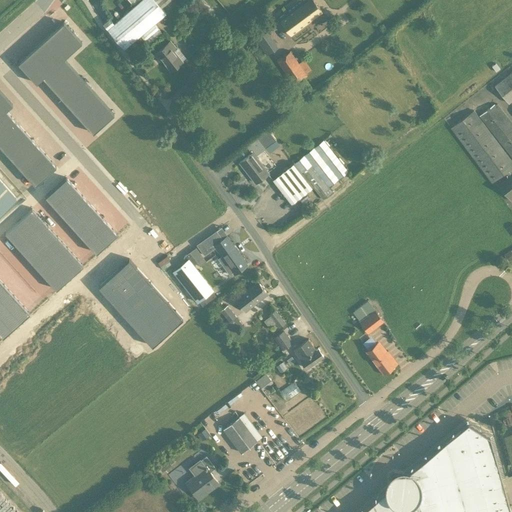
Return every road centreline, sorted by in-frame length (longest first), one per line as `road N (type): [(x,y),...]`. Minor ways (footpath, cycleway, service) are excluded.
road 1 (unclassified): [(367,405),(173,123),(177,94),(254,32)]
road 2 (secondary): [(293,501),(505,317)]
road 3 (unclassified): [(511,278),(496,271),(474,278),(448,337),(367,405)]
road 4 (secondary): [(505,317),(376,417)]
